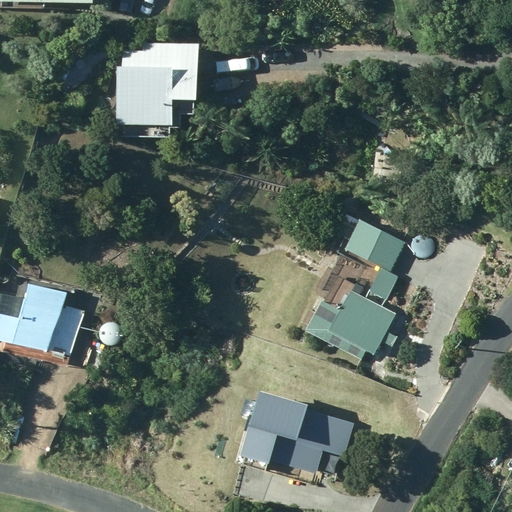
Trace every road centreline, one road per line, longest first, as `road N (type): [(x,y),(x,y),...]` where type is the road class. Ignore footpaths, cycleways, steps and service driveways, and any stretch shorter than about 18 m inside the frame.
road 1 (residential): [(511,320),(395,511)]
road 2 (residential): [(0,482),(65,490),(120,511)]
